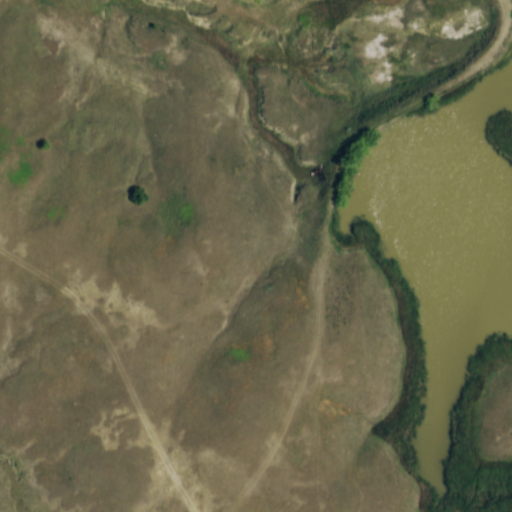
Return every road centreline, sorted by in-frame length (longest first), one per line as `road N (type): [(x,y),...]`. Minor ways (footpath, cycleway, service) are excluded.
road 1 (track): [(501,0),(502,34),(473,68),(349,134),(327,199),(306,372),(282,437),(228,511)]
road 2 (track): [(26,0),(114,75),(226,134),(294,228),(322,232)]
road 3 (track): [(0,251),(112,337),(149,439),(190,511)]
